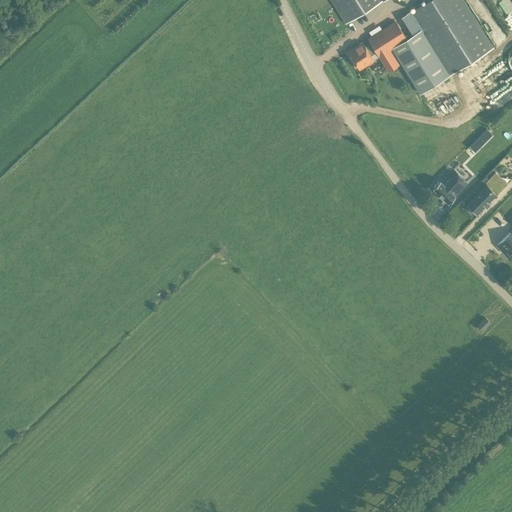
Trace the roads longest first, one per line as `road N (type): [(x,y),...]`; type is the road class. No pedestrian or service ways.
road 1 (unclassified): [(511,303),(431,224),(346,113),(283,0)]
road 2 (tertiary): [(391,511),(511,399)]
